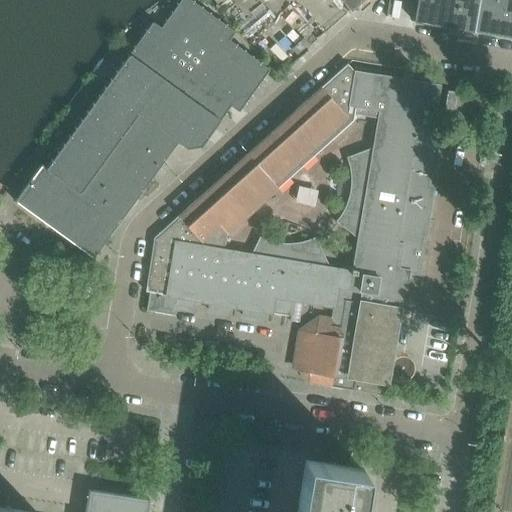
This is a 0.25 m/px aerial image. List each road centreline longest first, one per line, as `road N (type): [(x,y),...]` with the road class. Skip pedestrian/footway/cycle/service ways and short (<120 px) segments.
road 1 (residential): [(108,387),(126,256),(139,224),(335,48),(365,39),(507,66),(511,76)]
road 2 (residential): [(108,387),(459,440)]
road 3 (residential): [(511,124),(459,440)]
